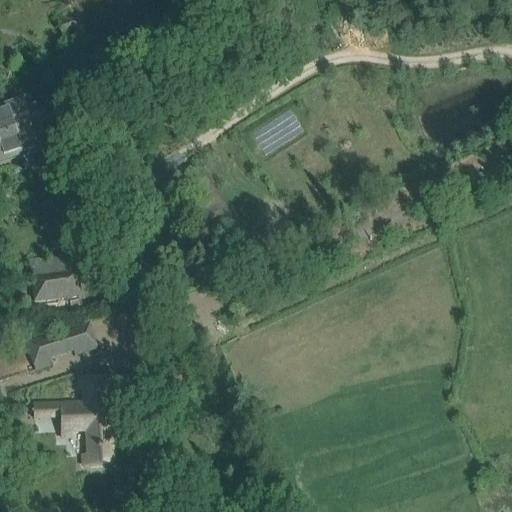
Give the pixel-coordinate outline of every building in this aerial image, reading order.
[(106,84),(104,88),(112,111),(125,107),(116,81),(106,84)] [(0,164),(17,159),(40,151),(34,135),(43,132),(34,106),(23,110),(21,103),(0,110),(0,164)] [(257,140),(268,151),(281,138),(270,127),(257,140)] [(29,265),(31,283),(34,303),(76,298),(71,259),(29,265)] [(89,324),(25,344),(33,372),(50,367),(48,361),(73,354),(74,357),(97,350),(89,324)] [(113,403),(112,379),(79,379),(79,392),(83,392),(83,404),(59,404),(59,408),(59,412),(59,418),(60,417),(60,431),(59,431),(59,438),(70,437),(70,432),(85,432),(86,457),(80,457),(81,467),(87,467),(104,466),(104,467),(111,467),(111,449),(117,448),(117,447),(117,427),(117,425),(113,425),(113,411),(110,409),(110,404),(113,403)]
